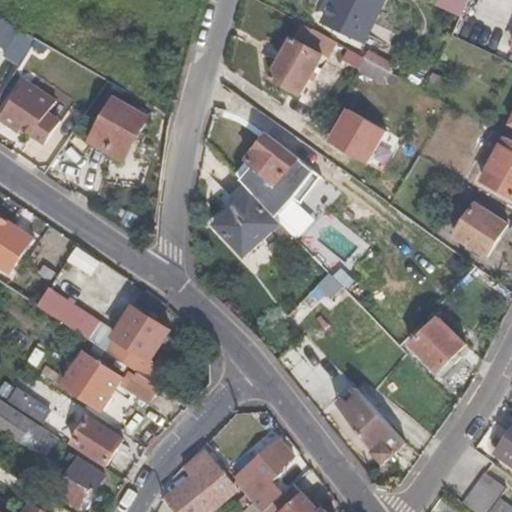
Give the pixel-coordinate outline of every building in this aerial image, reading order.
[(327,0),(313,0),(308,10),(320,16),(327,0)] [(374,0),(327,0),(320,16),(356,35),(374,0)] [(438,0),(436,8),(465,16),(469,0),(438,0)] [(73,12),(65,42),(155,66),(163,35),(73,12)] [(0,50),(21,64),(35,40),(0,17),(0,50)] [(316,51),(325,36),(310,27),(301,43),(290,36),(268,74),(297,92),(321,54),(316,51)] [(366,53),(359,77),(389,84),(395,60),(366,53)] [(46,117),(54,105),(24,85),(0,119),(0,124),(17,136),(19,132),(42,148),(58,125),(46,117)] [(144,118),(111,97),(86,140),(119,160),(144,118)] [(346,111),(330,144),(371,164),(387,131),(346,111)] [(511,198),(511,140),(504,136),(482,181),(511,198)] [(313,169),(296,157),(264,137),(248,164),(283,188),(295,196),(304,183),(311,185),(317,176),(313,169)] [(239,252),(277,218),(247,187),(234,199),(237,202),(227,211),(224,208),(210,220),(239,252)] [(234,199),(224,208),(227,211),(237,202),(234,199)] [(472,205),(454,236),(484,255),(504,224),(472,205)] [(36,237),(0,212),(0,262),(12,271),(36,237)] [(120,290),(100,277),(107,267),(78,248),(67,264),(68,265),(57,283),(104,314),(120,290)] [(85,310),(48,287),(36,304),(77,330),(114,353),(140,370),(141,371),(150,358),(153,360),(172,327),(136,306),(119,331),(85,310)] [(392,327),(411,327),(412,300),(392,299),(392,327)] [(461,344),(436,316),(409,341),(435,369),(461,344)] [(114,353),(77,330),(71,338),(108,362),(114,353)] [(321,408),(347,387),(306,336),(280,358),(321,408)] [(116,371),(90,354),(71,384),(105,408),(114,394),(106,388),(116,371)] [(174,392),(180,382),(181,381),(162,369),(156,379),(161,383),(174,392)] [(161,383),(156,379),(141,371),(140,370),(131,385),(151,399),(161,383)] [(26,389),(8,377),(1,387),(20,400),(26,389)] [(191,403),(198,395),(180,382),(174,392),(191,403)] [(355,404),(339,420),(371,453),(382,463),(404,443),(350,388),(344,394),(355,404)] [(0,427),(45,457),(60,433),(0,393),(0,427)] [(344,394),(328,409),(339,420),(355,404),(344,394)] [(67,417),(36,395),(29,405),(62,426),(67,417)] [(123,436),(90,414),(75,438),(110,461),(123,436)] [(511,425),(493,452),(511,465),(511,425)] [(312,467),(287,435),(282,440),(294,455),(307,472),(312,467)] [(294,455),(282,440),(246,470),(250,474),(243,481),(252,492),(268,477),(294,455)] [(195,479),(170,501),(179,511),(243,511),(254,502),(245,492),(229,502),(215,496),(212,493),(231,475),(219,460),(221,457),(208,442),(185,466),(195,479)] [(94,488),(97,490),(107,473),(74,450),(70,456),(78,462),(70,473),(94,488)] [(34,485),(44,490),(52,477),(43,471),(34,485)] [(475,511),(511,511),(511,509),(497,498),(504,488),(483,472),(462,502),(475,511)] [(94,488),(70,473),(60,490),(84,505),(94,488)] [(268,477),(252,492),(260,501),(276,488),(268,477)] [(272,501),(281,511),(327,511),(323,507),(318,511),(293,483),(272,501)] [(53,511),(34,500),(26,511),(53,511)]
